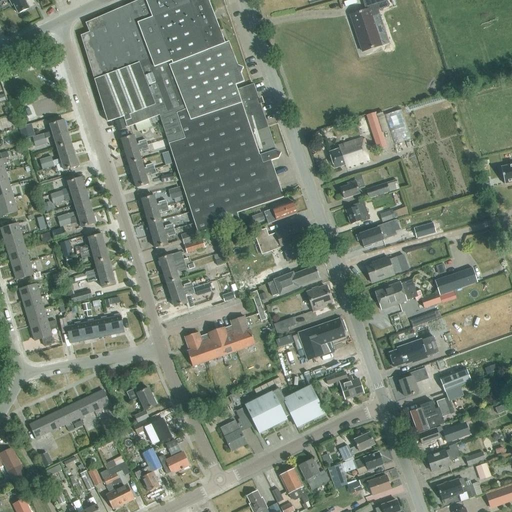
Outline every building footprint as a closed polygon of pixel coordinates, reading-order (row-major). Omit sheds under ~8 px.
[(17,15),(28,10),(24,0),(8,0),(11,6),(13,5),(17,15)] [(208,0),(140,0),(86,24),(90,33),(81,36),(108,122),(124,117),(127,128),(135,125),(149,120),(160,115),(161,120),(198,234),(239,220),(237,213),(284,198),(271,161),(278,158),(281,153),(275,150),(259,104),(253,85),(237,91),(235,85),(244,82),(241,74),(244,69),(238,66),(229,42),(225,44),(208,0)] [(362,0),(366,10),(350,16),(362,52),(381,46),(370,13),(381,10),(388,7),(385,0),(362,0)] [(160,115),(149,120),(150,124),(161,120),(160,115)] [(377,149),(386,146),(377,117),(368,120),(377,149)] [(119,131),(126,129),(123,120),(116,122),(119,131)] [(149,120),(135,125),(138,132),(151,127),(150,124),(149,120)] [(50,125),(53,137),(67,132),(64,121),(50,125)] [(31,124),(19,128),(23,139),(34,135),(31,124)] [(57,148),(71,143),(67,132),(53,137),(57,148)] [(34,142),(46,139),(45,134),(33,137),(34,142)] [(121,140),(125,152),(147,145),(146,140),(139,143),(139,145),(137,145),(134,136),(121,140)] [(48,144),(46,139),(34,142),(36,148),(48,144)] [(329,153),(335,169),(345,165),(346,168),(369,160),(362,139),(339,146),(340,149),(329,153)] [(75,155),(71,143),(57,148),(60,159),(75,155)] [(149,150),(147,145),(125,152),(129,165),(141,161),(138,151),(141,150),(142,152),(149,150)] [(62,164),(64,171),(78,167),(75,155),(60,159),(62,164)] [(40,160),(41,165),(53,161),(52,157),(40,160)] [(55,167),(53,161),(41,165),(43,170),(55,167)] [(153,164),(146,166),(147,168),(144,169),(141,161),(129,165),(132,176),(154,169),(153,164)] [(504,185),(511,182),(511,164),(500,167),(504,185)] [(156,174),(154,169),(132,176),(136,188),(149,184),(146,175),(148,174),(149,176),(156,174)] [(0,188),(10,186),(6,172),(0,174),(0,188)] [(162,183),(174,181),(173,174),(161,176),(162,183)] [(355,181),(347,184),(348,186),(341,188),(344,199),(359,194),(358,189),(365,187),(361,175),(354,177),(355,181)] [(64,196),(71,194),(85,189),(82,178),(68,182),(70,189),(62,191),(64,196)] [(386,183),(366,190),(368,199),(389,192),(399,189),(396,180),(386,183)] [(0,202),(14,198),(10,186),(0,188),(0,202)] [(178,198),(182,197),(179,187),(168,190),(171,200),(174,199),(178,198)] [(89,201),(85,189),(71,194),(64,196),(66,201),(73,199),(75,206),(89,201)] [(64,196),(62,191),(50,195),(52,200),(64,196)] [(66,201),(64,196),(52,200),(53,205),(66,201)] [(159,203),(159,205),(157,206),(154,196),(142,200),(145,212),(167,205),(166,201),(159,203)] [(18,212),(14,198),(0,202),(0,215),(0,217),(18,212)] [(77,212),(69,214),(71,218),(78,216),(80,216),(92,212),(89,201),(75,206),(77,212)] [(44,204),(47,213),(53,211),(50,202),(44,204)] [(273,209),(264,212),(269,224),(277,221),(297,214),(292,202),(273,209)] [(356,207),(346,211),(350,225),(361,221),(362,223),(370,220),(364,202),(356,205),(356,207)] [(169,211),(167,205),(145,212),(148,224),(161,221),(158,212),(161,211),(162,213),(169,211)] [(397,210),(399,217),(410,214),(408,206),(397,210)] [(395,218),(392,210),(380,215),(383,223),(395,218)] [(78,216),(71,218),(59,222),(61,227),(72,224),(72,225),(80,222),(82,228),(96,224),(92,212),(80,216),(78,216)] [(69,214),(58,217),(59,222),(71,218),(69,214)] [(252,218),(255,224),(264,220),(262,214),(252,218)] [(378,228),(360,235),(365,249),(372,247),(371,245),(383,240),(395,236),(391,223),(397,221),(397,220),(378,227),(378,228)] [(148,224),(152,236),(174,230),(173,225),(166,227),(166,229),(163,230),(161,221),(148,224)] [(302,223),(289,228),(288,227),(275,232),(276,234),(269,236),(266,229),(254,233),(262,255),(281,248),(281,249),(283,248),(288,262),(305,257),(301,247),(300,247),(299,242),(308,239),(302,223)] [(414,229),(416,238),(436,233),(433,223),(414,229)] [(1,229),(5,242),(22,236),(18,224),(1,229)] [(52,232),(55,240),(66,236),(64,229),(52,232)] [(175,235),(174,230),(152,236),(155,248),(168,245),(165,236),(168,235),(168,237),(175,235)] [(196,242),(192,232),(181,236),(184,245),(196,242)] [(40,236),(43,244),(52,241),(49,233),(40,236)] [(81,254),(105,247),(102,235),(88,239),(90,247),(88,248),(88,247),(79,249),(81,254)] [(5,242),(9,255),(26,249),(22,236),(5,242)] [(187,254),(205,248),(203,240),(184,246),(187,254)] [(72,256),(68,241),(60,243),(64,258),(66,258),(71,256),(72,256)] [(109,259),(105,247),(81,254),(82,259),(93,256),(95,263),(109,259)] [(30,262),(26,249),(9,255),(12,267),(30,262)] [(185,264),(181,252),(159,260),(163,272),(185,264)] [(226,264),(222,253),(214,256),(217,266),(226,264)] [(377,265),(366,268),(372,283),(394,276),(394,275),(402,272),(397,257),(389,260),(388,258),(376,262),(377,265)] [(76,282),(87,279),(112,272),(109,259),(95,263),(97,270),(86,273),(86,274),(80,276),(80,275),(74,277),(76,282)] [(16,280),(34,275),(30,262),(12,267),(16,280)] [(163,272),(167,284),(179,280),(176,271),(179,270),(179,272),(186,269),(185,264),(163,272)] [(216,267),(218,276),(230,274),(228,264),(216,267)] [(438,275),(446,273),(443,264),(435,266),(438,275)] [(274,281),(267,283),(272,296),(279,294),(279,295),(299,288),(298,286),(320,278),(315,266),(294,275),(293,273),(274,280),(274,281)] [(435,281),(439,296),(478,283),(473,268),(435,281)] [(116,284),(112,272),(87,279),(89,284),(100,281),(102,288),(116,284)] [(53,279),(56,278),(57,282),(61,281),(58,274),(52,276),(53,279)] [(184,286),(185,287),(182,288),(179,280),(167,284),(171,296),(193,288),(191,283),(184,286)] [(381,311),(406,302),(406,301),(418,297),(412,280),(401,284),(400,282),(393,285),(393,286),(375,293),(381,311)] [(208,284),(195,288),(197,295),(211,291),(208,284)] [(19,290),(23,302),(40,297),(37,285),(19,290)] [(323,306),(331,303),(326,287),(303,295),(307,305),(310,303),(313,311),(324,308),(323,306)] [(194,293),(193,288),(171,296),(175,307),(187,304),(188,309),(194,307),(190,294),(194,293)] [(93,298),(91,290),(71,296),(73,304),(93,298)] [(257,291),(251,293),(261,322),(267,320),(257,291)] [(236,299),(233,292),(222,296),(225,303),(236,299)] [(439,297),(438,294),(421,299),(424,308),(441,303),(439,297)] [(44,310),(40,297),(23,302),(27,315),(44,310)] [(414,326),(442,316),(440,309),(412,320),(414,326)] [(27,315),(31,329),(48,323),(44,310),(27,315)] [(114,318),(107,319),(111,336),(124,333),(120,316),(120,314),(114,315),(114,318)] [(98,338),(110,336),(111,336),(107,319),(107,317),(101,318),(101,320),(94,322),(94,323),(98,338)] [(232,326),(200,337),(199,333),(185,338),(189,351),(188,352),(193,367),(255,345),(250,330),(249,330),(244,317),(230,322),(232,326)] [(74,323),(75,326),(67,327),(66,318),(60,320),(63,336),(69,335),(71,344),(84,341),(81,324),(80,322),(74,323)] [(288,328),(296,325),(293,318),(274,324),(278,336),(289,332),(288,328)] [(94,323),(94,322),(93,319),(87,320),(88,323),(81,324),(84,341),(98,338),(94,323)] [(317,328),(314,329),(320,344),(322,344),(333,340),(339,338),(338,336),(344,334),(339,320),(317,328)] [(48,323),(31,329),(35,341),(42,339),(44,347),(55,344),(49,327),(55,325),(54,322),(48,323)] [(314,329),(299,334),(308,361),(323,356),(320,344),(314,329)] [(275,341),(278,349),(293,344),(290,336),(275,341)] [(412,364),(427,359),(427,357),(439,353),(433,337),(421,341),(421,340),(397,348),(398,350),(389,353),(394,368),(405,364),(405,365),(412,363),(412,364)] [(446,369),(443,362),(437,364),(440,371),(446,369)] [(410,378),(399,382),(405,397),(418,392),(414,380),(420,378),(421,382),(429,379),(425,369),(409,374),(410,378)] [(445,392),(460,386),(471,382),(466,369),(440,379),(445,392)] [(339,381),(345,399),(363,394),(359,379),(353,381),(351,377),(343,380),(341,373),(327,377),(329,383),(340,379),(341,381),(339,381)] [(464,396),(460,386),(445,392),(449,402),(464,396)] [(326,393),(323,387),(317,389),(320,396),(326,393)] [(137,394),(135,389),(127,393),(131,402),(139,398),(145,411),(156,405),(158,404),(155,397),(153,398),(148,389),(137,394)] [(291,415),(296,426),(302,423),(303,425),(319,417),(318,415),(323,412),(312,389),(306,392),(304,389),(288,397),(288,398),(284,399),(281,392),(279,389),(276,390),(276,391),(246,405),(245,406),(259,434),(268,430),(266,427),(277,422),(279,424),(287,420),(286,418),(291,415)] [(103,391),(89,398),(94,411),(95,413),(99,411),(98,409),(110,404),(103,391)] [(242,404),(237,393),(229,397),(232,404),(236,403),(238,406),(242,404)] [(94,411),(89,398),(74,404),(80,418),(81,420),(85,418),(84,416),(94,411)] [(421,409),(410,413),(418,433),(428,430),(428,429),(444,424),(442,418),(450,415),(444,399),(436,402),(439,408),(435,410),(432,402),(420,406),(421,409)] [(509,409),(507,403),(495,406),(498,413),(509,409)] [(74,404),(59,411),(65,425),(66,427),(70,425),(69,423),(80,418),(74,404)] [(238,420),(239,423),(237,425),(235,421),(220,428),(225,437),(231,451),(247,443),(241,432),(253,427),(244,408),(236,412),(240,419),(238,420)] [(55,430),(65,425),(59,411),(44,418),(51,431),(52,434),(56,432),(55,430)] [(149,418),(145,411),(135,416),(138,423),(149,418)] [(40,436),(51,431),(44,418),(30,425),(37,440),(41,439),(40,436)] [(102,421),(105,429),(112,426),(108,419),(102,421)] [(148,434),(153,432),(158,443),(171,437),(163,420),(148,427),(145,421),(134,427),(137,434),(146,430),(148,434)] [(440,439),(439,439),(444,437),(446,443),(469,435),(465,423),(445,430),(444,429),(442,429),(441,427),(419,435),(422,445),(440,439)] [(353,457),(352,455),(359,451),(359,452),(375,445),(370,433),(361,437),(360,436),(356,438),(357,439),(354,440),(357,446),(349,449),(348,446),(339,450),(344,461),(353,457)] [(96,445),(98,451),(114,444),(111,438),(96,445)] [(175,440),(166,444),(171,456),(180,451),(175,440)] [(448,461),(460,457),(456,444),(449,447),(450,450),(445,452),(445,451),(427,458),(432,472),(450,466),(448,461)] [(505,454),(503,447),(495,450),(497,457),(505,454)] [(0,466),(1,466),(1,464),(4,463),(14,483),(26,477),(12,449),(0,454),(0,466)] [(152,464),(160,461),(156,452),(148,455),(152,464)] [(171,472),(172,474),(189,466),(183,453),(166,460),(164,455),(159,458),(166,474),(171,472)] [(376,469),(375,468),(383,465),(379,453),(363,458),(364,458),(354,462),(357,469),(366,466),(368,472),(376,469)] [(485,460),(483,453),(465,459),(468,466),(485,460)] [(44,469),(51,466),(46,454),(39,457),(44,469)] [(325,466),(332,463),(329,454),(322,457),(325,466)] [(64,462),(66,467),(78,461),(75,457),(64,462)] [(107,470),(124,504),(135,499),(128,485),(128,484),(124,476),(118,465),(124,462),(122,459),(115,462),(114,460),(106,464),(109,469),(107,470)] [(312,490),(329,481),(324,471),(319,474),(312,460),(299,466),(306,480),(307,480),(312,490)] [(344,463),(340,464),(343,474),(357,469),(354,462),(353,460),(344,463)] [(124,476),(129,473),(124,462),(118,465),(124,476)] [(479,480),(491,477),(486,463),(475,467),(479,480)] [(335,489),(347,484),(343,474),(340,464),(328,468),(335,489)] [(46,471),(49,477),(62,470),(60,465),(46,471)] [(148,492),(159,487),(156,480),(157,479),(153,472),(152,472),(149,466),(149,467),(143,470),(134,474),(137,480),(141,478),(148,492)] [(102,483),(95,468),(88,472),(95,486),(102,483)] [(301,498),(304,504),(310,501),(294,469),(280,476),(291,499),(295,501),(301,498)] [(111,493),(106,495),(113,510),(124,504),(107,470),(100,473),(107,486),(111,493)] [(80,474),(88,491),(94,488),(86,471),(80,474)] [(368,483),(372,496),(391,489),(387,476),(375,480),(374,476),(359,481),(361,485),(368,483)] [(458,480),(437,487),(442,501),(459,495),(461,502),(465,501),(469,499),(476,497),(472,484),(466,487),(463,478),(458,480)] [(490,509),(511,501),(511,484),(485,494),(490,509)] [(14,490),(17,496),(23,492),(20,487),(14,490)] [(53,491),(60,505),(65,502),(59,488),(53,491)] [(279,488),(273,491),(279,502),(285,499),(279,488)] [(268,511),(267,509),(262,498),(261,499),(257,491),(247,496),(251,504),(249,504),(253,511),(268,511)] [(87,501),(91,508),(85,511),(100,511),(97,505),(94,498),(87,501)] [(30,511),(24,500),(14,505),(17,511),(30,511)] [(398,511),(400,511),(396,501),(381,506),(382,507),(375,509),(376,511),(398,511)] [(281,511),(279,508),(277,503),(269,507),(271,511),(281,511)] [(283,511),(292,511),(294,511),(290,503),(281,508),(283,511)]
